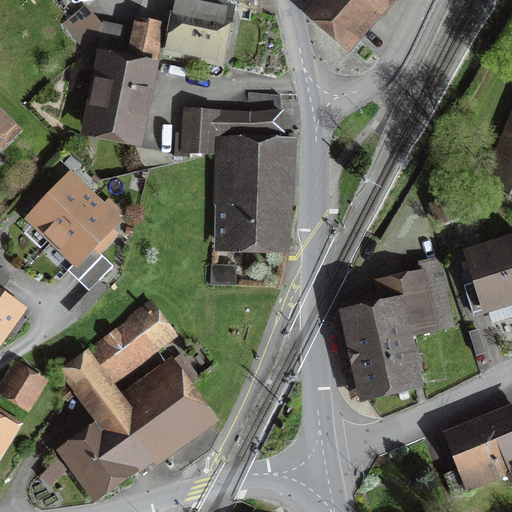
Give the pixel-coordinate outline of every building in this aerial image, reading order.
[(320,0),(305,17),(350,58),(402,0),(320,0)] [(226,13),(173,6),(168,46),(221,53),(226,13)] [(90,133),(138,142),(153,54),(105,46),(90,133)] [(282,98),(249,98),(250,133),(283,132),(282,98)] [(244,113),(182,111),(181,151),(206,152),(206,131),(243,132),(244,113)] [(0,148),(16,133),(0,117),(0,148)] [(511,133),(490,190),(511,198),(511,133)] [(219,247),(281,246),(282,157),(220,158),(219,247)] [(56,195),(34,218),(77,260),(103,234),(115,222),(72,179),(56,195)] [(448,198),(430,204),(437,222),(455,215),(448,198)] [(496,305),(511,300),(511,239),(495,245),(470,253),(479,280),(464,285),(473,313),(496,305)] [(0,287),(9,275),(0,268),(0,335),(19,308),(0,294),(0,287)] [(349,316),(365,391),(414,380),(404,337),(452,327),(441,274),(356,292),(361,314),(349,316)] [(83,402),(168,337),(146,310),(62,375),(83,402)] [(20,367),(4,392),(26,406),(42,381),(20,367)] [(178,376),(69,451),(95,489),(204,414),(178,376)] [(435,494),(511,470),(511,406),(440,429),(450,458),(426,465),(435,494)] [(0,447),(11,430),(0,423),(0,447)]
